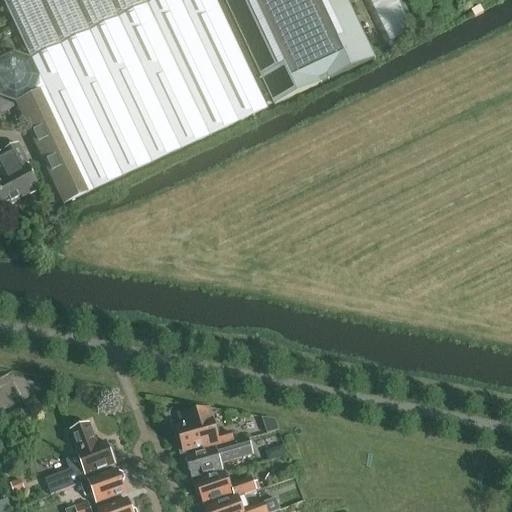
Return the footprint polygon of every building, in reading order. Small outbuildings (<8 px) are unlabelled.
[(0,60),(0,98),(16,105),(64,207),(268,111),(266,107),(272,104),(274,108),(321,86),(281,0),(237,0),(225,5),(227,9),(221,12),(219,8),(191,22),(184,7),(126,35),(119,20),(32,61),(14,54),(0,60)] [(361,11),(379,51),(399,42),(382,2),(361,11)] [(0,212),(40,191),(27,166),(28,165),(18,146),(0,155),(0,212)] [(179,427),(173,429),(176,441),(179,440),(184,454),(203,449),(204,453),(233,445),(230,434),(216,438),(209,412),(184,419),(187,428),(180,430),(179,427)] [(273,424),(263,420),(267,435),(275,432),(273,424)] [(69,472),(45,481),(52,497),(70,490),(69,489),(87,482),(86,478),(115,466),(112,457),(113,453),(111,448),(108,446),(107,444),(98,447),(89,425),(70,433),(78,454),(68,458),(66,462),(69,472)] [(204,453),(185,459),(192,481),(222,472),(219,462),(223,460),(224,463),(243,458),(254,455),(249,440),(239,443),(233,445),(204,453)] [(270,451),(253,458),(257,466),(274,460),(270,451)] [(87,483),(82,485),(87,498),(92,496),(96,507),(127,496),(123,485),(124,482),(122,477),(119,475),(118,472),(87,483)] [(226,474),(193,486),(198,500),(200,499),(203,507),(233,496),(235,500),(243,497),(257,492),(252,479),(230,487),(226,474)] [(206,511),(205,511),(278,511),(275,501),(248,511),(243,497),(235,500),(206,510),(206,511)] [(128,501),(98,511),(132,511),(128,501)] [(74,509),(63,511),(90,511),(91,511),(88,503),(74,508),(74,509)]
